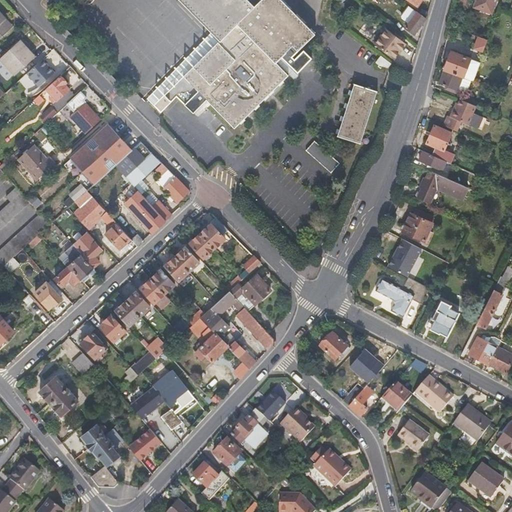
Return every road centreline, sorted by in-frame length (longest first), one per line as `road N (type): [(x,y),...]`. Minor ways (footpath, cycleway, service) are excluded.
road 1 (tertiary): [(320,294),(372,205),(443,0)]
road 2 (residential): [(0,384),(208,192)]
road 3 (residential): [(15,0),(208,192)]
road 4 (tertiary): [(127,511),(282,350)]
road 5 (residential): [(320,294),(511,396)]
road 6 (residential): [(390,511),(373,443),(282,350)]
road 7 (residential): [(208,192),(295,281),(320,294)]
